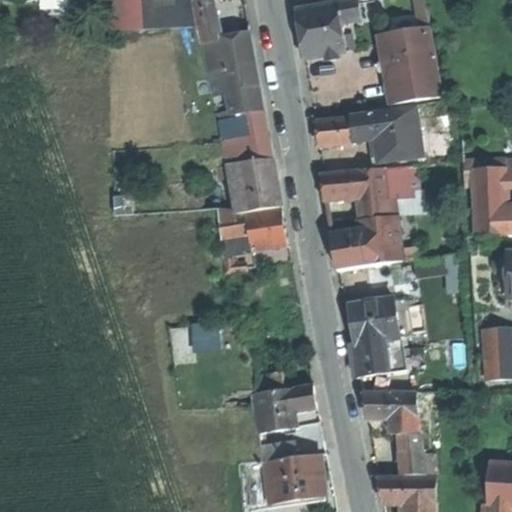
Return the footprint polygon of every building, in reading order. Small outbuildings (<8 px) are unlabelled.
[(106,0),(108,32),(139,30),(137,0),(106,0)] [(196,28),(191,0),(137,0),(139,30),(196,28)] [(191,0),(196,28),(200,27),(194,0),(191,0)] [(194,0),(200,27),(203,41),(223,38),(215,0),(194,0)] [(360,0),(340,4),(344,24),(364,20),(360,0)] [(336,5),(324,7),(299,12),(304,33),(309,60),(349,52),(346,37),(344,24),(340,4),(336,5)] [(429,27),(379,37),(392,105),(442,96),(429,27)] [(203,41),(210,72),(258,66),(252,34),(223,38),(203,41)] [(346,37),(349,52),(356,50),(353,36),(346,37)] [(210,72),(218,115),(266,111),(258,66),(210,72)] [(380,165),(426,158),(418,109),(359,118),(360,121),(363,144),(377,142),(380,165)] [(218,115),(227,165),(241,163),(275,161),(266,111),(218,115)] [(321,149),(355,145),(353,121),(319,125),(320,137),(321,149)] [(355,145),(363,144),(360,121),(353,121),(355,145)] [(248,211),(283,207),(280,190),(275,161),(241,163),(248,211)] [(236,212),(248,211),(241,163),(227,165),(236,212)] [(476,164),(476,172),(477,188),(479,237),(510,236),(509,215),(508,190),(507,163),(476,164)] [(420,167),(394,169),(397,201),(415,199),(414,191),(423,190),(420,167)] [(358,173),(361,199),(364,223),(389,220),(387,202),(397,201),(394,169),(358,173)] [(476,172),(466,172),(467,188),(477,188),(476,172)] [(325,189),(327,203),(361,199),(358,173),(324,177),(325,189)] [(116,216),(134,215),(133,197),(115,198),(116,216)] [(399,219),(397,201),(387,202),(389,220),(399,219)] [(248,214),(255,252),(290,246),(287,229),(284,208),(248,214)] [(369,269),(404,264),(399,219),(389,220),(364,223),(365,233),(369,269)] [(231,266),(244,263),(238,227),(224,230),(231,266)] [(365,233),(333,238),(340,273),(369,269),(365,233)] [(450,275),(448,258),(417,262),(420,279),(450,275)] [(350,307),(355,343),(382,340),(386,375),(395,374),(391,341),(402,340),(397,301),(350,307)] [(221,325),(194,326),(195,352),(222,351),(221,325)] [(511,329),(484,331),(486,382),(511,380),(511,329)] [(355,361),(357,379),(386,375),(382,340),(355,343),(353,343),(355,361)] [(391,341),(395,374),(408,373),(402,340),(391,341)] [(258,376),(259,392),(277,390),(285,389),(284,374),(258,376)] [(277,390),(281,410),(281,415),(299,413),(319,410),(317,397),(315,385),(285,389),(277,390)] [(256,393),(258,414),(281,410),(277,390),(259,392),(256,393)] [(407,396),(365,395),(368,411),(370,421),(401,421),(406,421),(407,396)] [(419,397),(407,396),(406,421),(421,421),(419,397)] [(258,414),(261,463),(265,462),(297,458),(298,458),(296,444),(272,447),(272,445),(267,445),(266,432),(301,428),(299,413),(281,415),(281,410),(258,414)] [(406,421),(401,421),(406,476),(428,476),(421,421),(406,421)] [(299,479),(302,498),(325,494),(322,473),(320,456),(298,458),(297,458),(299,479)] [(271,502),(290,499),(287,481),(299,479),(297,458),(265,462),(271,502)] [(511,511),(511,466),(494,465),(491,506),(487,506),(486,511),(511,511)] [(290,499),(302,498),(299,479),(287,481),(290,499)] [(438,506),(439,480),(381,480),(383,492),(386,505),(408,506),(438,506)]
